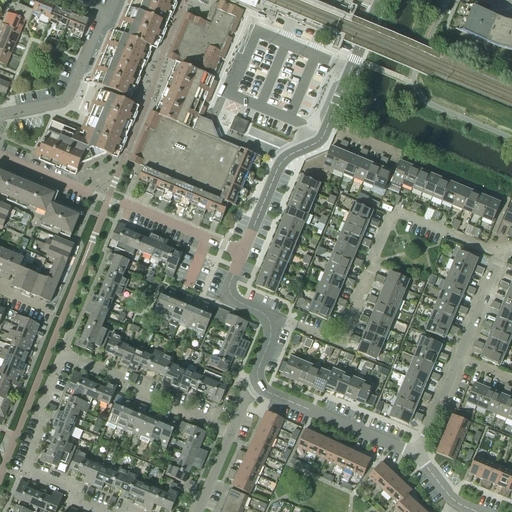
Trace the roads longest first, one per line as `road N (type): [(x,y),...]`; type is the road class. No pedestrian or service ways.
road 1 (residential): [(273,325),(341,345),(394,213),(502,254)]
road 2 (residential): [(241,253),(0,155)]
road 3 (residential): [(97,511),(27,469),(64,353)]
road 4 (residential): [(230,433),(64,353)]
road 5 (residential): [(0,116),(68,97),(115,0)]
road 6 (residential): [(416,455),(267,392)]
road 7 (residential): [(241,253),(277,168),(325,130)]
